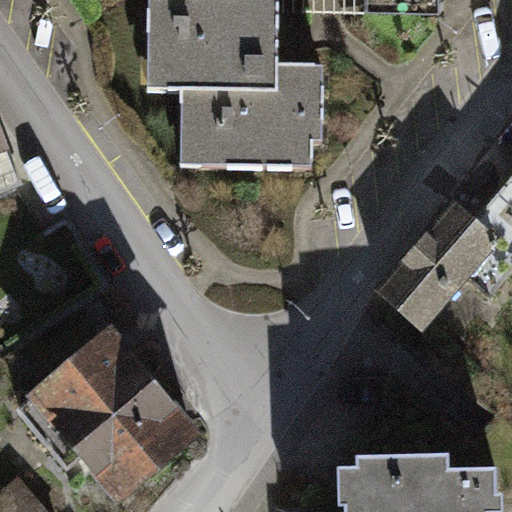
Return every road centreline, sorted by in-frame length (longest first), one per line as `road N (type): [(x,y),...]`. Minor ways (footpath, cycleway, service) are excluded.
road 1 (residential): [(0,55),(257,415)]
road 2 (residential): [(511,84),(257,415)]
road 3 (residential): [(257,415),(179,511)]
